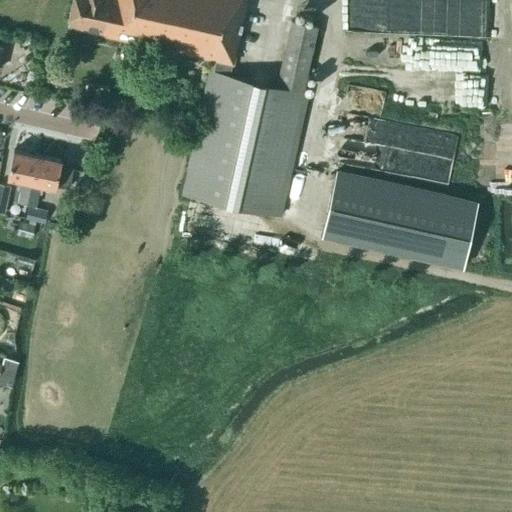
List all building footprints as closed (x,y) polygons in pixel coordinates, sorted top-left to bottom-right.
[(182,193),(282,214),(308,92),(303,91),(317,26),(291,20),(277,85),(230,75),(232,63),(233,63),(247,0),(73,0),(69,24),(106,32),(105,35),(121,39),(214,59),(211,71),(209,70),(182,193)] [(448,65),(471,64),(470,33),(446,34),(448,65)] [(429,94),(451,93),(450,67),(420,68),(420,82),(428,81),(429,94)] [(377,106),(380,84),(351,80),(349,103),(377,106)] [(23,180),(18,202),(27,204),(38,155),(14,149),(7,176),(23,180)] [(38,155),(27,204),(36,206),(41,184),(56,187),(56,185),(68,187),(74,163),(62,160),(38,155)] [(478,202),(337,171),(323,235),(464,265),(478,202)] [(0,210),(5,212),(11,185),(0,182),(0,210)] [(46,209),(28,205),(25,218),(34,219),(43,221),(46,209)] [(30,236),(34,219),(25,218),(20,217),(16,233),(30,236)] [(0,381),(0,396),(7,398),(11,384),(0,381)]
